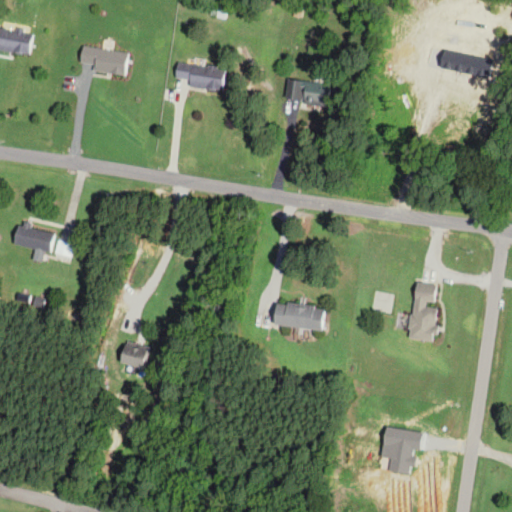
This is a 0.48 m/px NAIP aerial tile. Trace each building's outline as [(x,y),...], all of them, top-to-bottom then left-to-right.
[(33,32),(0,27),(0,49),(30,54),(33,32)] [(92,71),(125,76),(129,53),(82,46),(79,63),(93,65),(92,71)] [(223,90),(226,69),(176,63),(174,84),(223,90)] [(332,107),(335,86),(288,79),(285,101),(332,107)] [(44,252),(52,253),(56,232),(17,225),(14,244),(35,248),(32,260),(41,262),(44,252)] [(54,255),(70,259),(73,244),(58,241),(54,255)] [(408,339),(433,342),(437,306),(433,306),(436,284),(414,282),(408,339)] [(324,307),(275,303),(273,326),(323,330),(324,307)]
